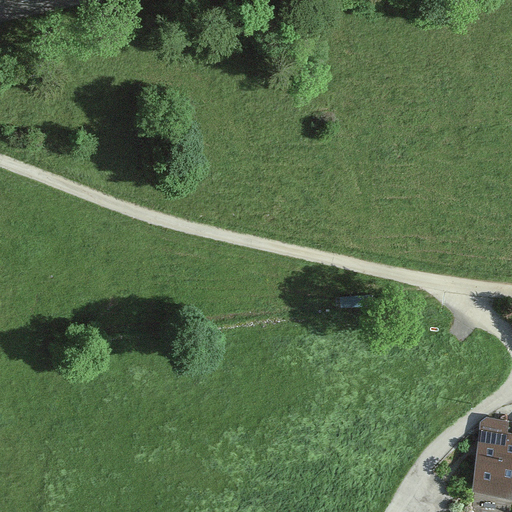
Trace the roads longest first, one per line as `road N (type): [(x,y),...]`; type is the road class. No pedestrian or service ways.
road 1 (track): [(0,154),(202,226),(511,287)]
road 2 (track): [(396,511),(433,454),(511,394)]
